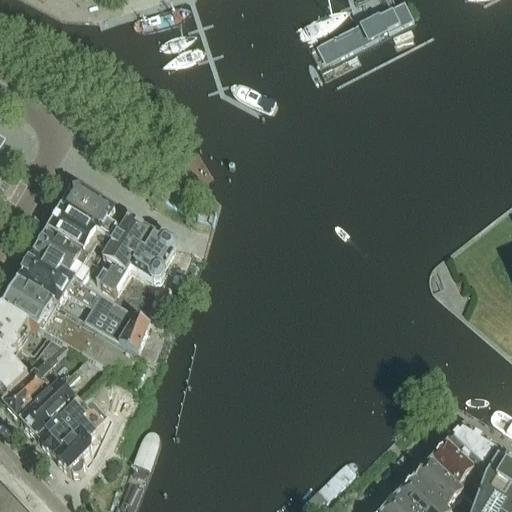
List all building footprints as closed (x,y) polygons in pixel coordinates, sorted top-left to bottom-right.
[(317,74),(415,26),(404,4),(307,52),(317,74)] [(264,42),(213,60),(218,75),(270,58),(264,42)] [(73,197),(63,215),(81,227),(96,204),(84,197),(81,195),(73,197)] [(81,227),(111,247),(125,223),(96,204),(81,227)] [(96,253),(105,257),(111,247),(81,227),(63,215),(50,236),(91,262),(96,253)] [(102,292),(104,293),(114,300),(153,240),(125,223),(111,247),(105,257),(106,258),(102,265),(103,266),(114,272),(104,288),(102,292)] [(48,239),(35,261),(83,289),(89,279),(82,275),(90,263),(83,259),(82,260),(48,239)] [(153,240),(132,274),(153,288),(155,289),(162,288),(166,281),(165,276),(164,275),(177,255),(175,249),(167,244),(161,245),(153,240)] [(110,306),(98,298),(83,289),(35,261),(19,288),(59,312),(67,300),(93,316),(86,328),(139,361),(151,331),(141,325),(110,306)] [(115,300),(111,306),(143,325),(145,322),(147,324),(149,320),(158,297),(150,292),(153,288),(132,274),(115,300)] [(89,279),(83,289),(91,294),(98,283),(90,278),(89,279)] [(98,283),(91,294),(100,300),(104,293),(102,292),(104,288),(98,283)] [(3,315),(63,352),(122,388),(139,361),(86,328),(85,330),(59,313),(59,312),(19,288),(3,315)] [(3,315),(0,319),(0,345),(18,357),(23,353),(19,350),(29,333),(51,345),(31,371),(37,376),(45,369),(54,362),(63,352),(3,315)] [(0,402),(4,407),(28,384),(14,371),(19,366),(15,361),(18,357),(0,345),(0,402)] [(58,367),(54,362),(45,369),(37,376),(29,384),(28,384),(4,407),(4,409),(19,425),(51,395),(60,387),(51,378),(52,376),(50,374),(58,367)] [(39,446),(78,409),(59,391),(21,427),(39,446)] [(39,447),(51,461),(91,424),(78,409),(39,446),(39,447)] [(511,419),(498,410),(488,426),(511,440),(511,419)] [(101,415),(91,424),(51,461),(69,480),(70,480),(71,481),(72,481),(74,483),(75,483),(83,476),(84,470),(79,465),(90,455),(91,452),(90,451),(97,445),(94,441),(103,433),(106,436),(114,429),(101,415)] [(448,451),(468,470),(485,485),(496,468),(501,460),(463,435),(448,451)] [(141,443),(113,511),(134,511),(159,450),(141,443)] [(448,451),(431,469),(460,495),(460,494),(470,485),(479,494),(485,485),(468,470),(448,451)] [(349,460),(297,511),(321,511),(361,473),(349,460)] [(451,511),(465,498),(460,494),(460,495),(431,469),(415,486),(442,511),(451,511)] [(511,511),(511,478),(499,470),(486,489),(477,511),(511,511)] [(442,511),(415,486),(398,503),(406,511),(442,511)] [(0,511),(13,511),(0,497),(0,511)] [(389,511),(406,511),(398,503),(389,511)]
